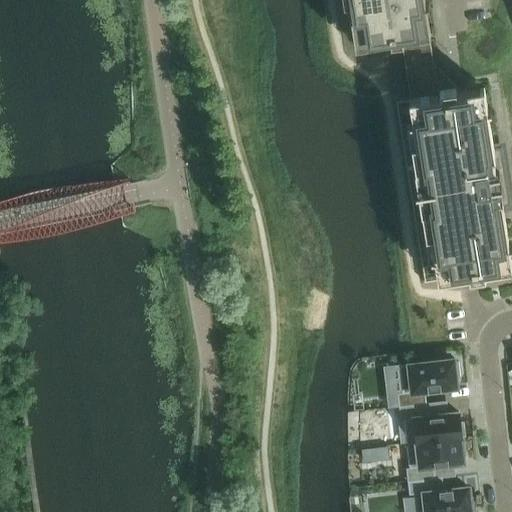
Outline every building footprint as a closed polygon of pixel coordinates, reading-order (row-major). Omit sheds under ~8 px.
[(343,0),(344,4),(349,3),(351,15),(350,15),(350,17),(351,17),(356,46),(391,41),(391,45),(402,43),(411,99),(462,91),(435,64),(434,63),(421,65),(420,53),(432,51),(430,35),(431,35),(430,33),(425,0),(343,0)] [(411,99),(397,101),(425,282),(511,268),(511,261),(509,246),(511,245),(511,243),(509,244),(503,206),(511,205),(507,183),(508,183),(508,181),(507,182),(505,171),(506,171),(506,169),(505,169),(502,147),(494,149),(488,111),(491,110),(491,108),(488,109),(484,87),(464,90),(462,91),(411,99)] [(403,393),(398,393),(400,406),(427,403),(425,391),(428,391),(441,389),(457,387),(456,377),(460,376),(458,362),(454,362),(454,359),(400,366),(403,393)] [(459,413),(428,416),(427,403),(400,406),(401,420),(405,419),(407,444),(462,437),(459,413)] [(462,438),(462,437),(407,444),(410,468),(407,468),(408,482),(442,478),(442,477),(435,478),(434,466),(435,465),(435,466),(448,464),(464,462),(463,456),(466,456),(465,441),(461,442),(461,438),(462,438)] [(468,487),(444,490),(442,478),(408,482),(408,483),(413,482),(416,511),(474,511),(476,511),(474,497),(470,498),(468,487)]
